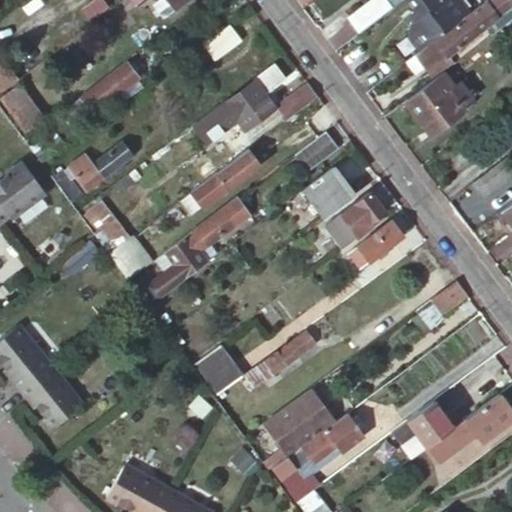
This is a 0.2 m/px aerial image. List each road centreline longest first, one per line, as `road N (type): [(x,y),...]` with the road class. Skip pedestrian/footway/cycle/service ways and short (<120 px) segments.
road 1 (residential): [(271,0),(511,321)]
road 2 (unknown): [(380,511),(511,432)]
